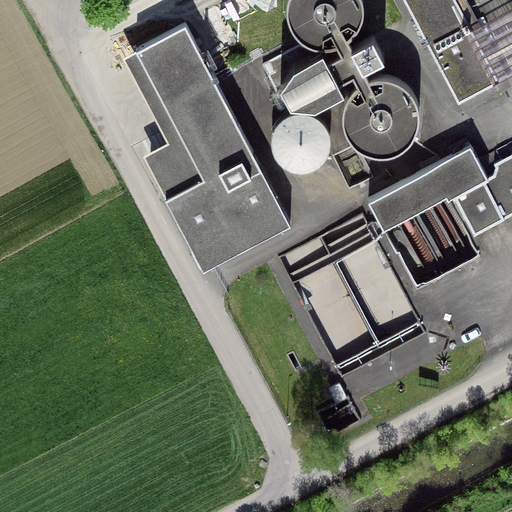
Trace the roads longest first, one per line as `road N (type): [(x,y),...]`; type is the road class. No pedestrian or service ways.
road 1 (track): [(302,484),(32,0)]
road 2 (unclassified): [(249,511),(511,372)]
